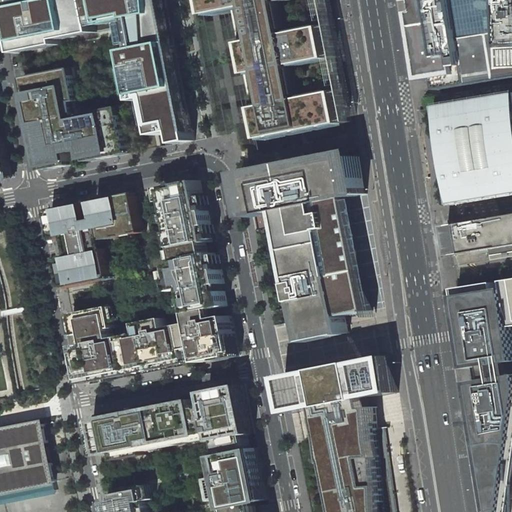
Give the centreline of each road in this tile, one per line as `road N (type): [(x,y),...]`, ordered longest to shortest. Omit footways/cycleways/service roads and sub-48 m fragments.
road 1 (primary): [(462,511),(375,0)]
road 2 (residential): [(263,367),(225,179),(215,164),(34,193)]
road 3 (residential): [(34,193),(75,404)]
road 4 (residential): [(75,404),(263,367)]
road 5 (residential): [(34,193),(0,21)]
road 6 (residential): [(291,511),(263,367)]
